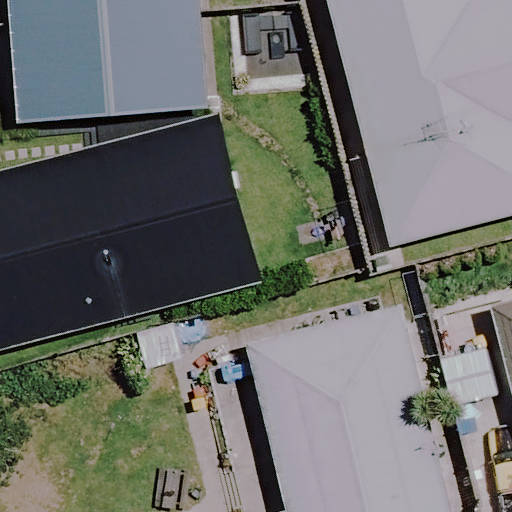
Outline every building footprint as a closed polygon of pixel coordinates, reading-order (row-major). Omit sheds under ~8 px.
[(23,0),(25,18),(30,75),(33,114),(223,99),(215,5),(214,0),(23,0)] [(511,0),(345,0),(407,236),(511,208),(511,0)] [(88,143),(0,166),(0,345),(0,347),(282,272),(237,103),(88,143)] [(304,503),(268,511),(474,511),(419,295),(261,335),(304,503)] [(511,297),(503,300),(511,332),(511,297)] [(496,343),(449,355),(462,401),(508,389),(496,343)]
